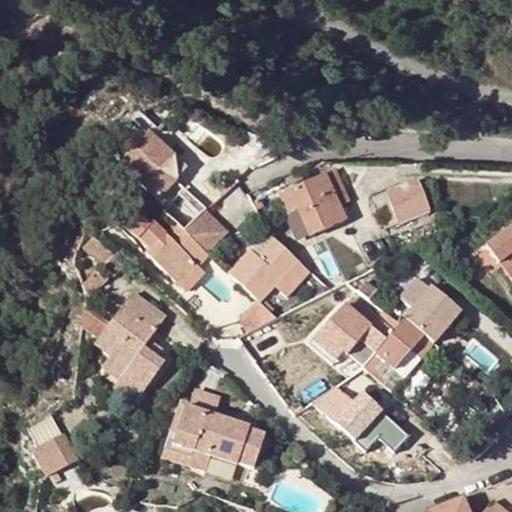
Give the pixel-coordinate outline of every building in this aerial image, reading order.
[(124,160),(118,167),(155,202),(173,182),(162,172),(173,161),(147,137),(145,138),(137,130),(116,153),(124,160)] [(334,173),(324,178),(329,188),(339,184),(334,173)] [(279,197),(287,214),(296,210),(309,238),(344,221),(338,207),(347,202),(339,184),(329,188),(324,178),(279,197)] [(414,183),(375,198),(386,228),(425,214),(414,183)] [(296,210),(287,214),(300,241),(309,238),(296,210)] [(145,256),(174,284),(193,264),(151,225),(140,236),(153,247),(145,256)] [(508,256),(511,262),(511,228),(485,248),(497,264),(498,263),(508,256)] [(227,276),(258,305),(297,263),(273,241),(256,259),(248,252),(227,276)] [(498,263),(511,282),(511,262),(508,256),(498,263)] [(193,264),(174,284),(184,293),(202,274),(193,264)] [(411,311),(403,321),(430,344),(458,312),(429,288),(427,290),(415,280),(398,300),(411,311)] [(364,281),(356,291),(367,301),(376,292),(364,281)] [(87,290),(82,294),(84,301),(91,295),(87,290)] [(93,320),(85,331),(98,341),(94,347),(127,371),(164,319),(132,295),(106,330),(93,320)] [(398,327),(379,310),(373,317),(351,299),(317,335),(329,345),(332,347),(337,342),(346,349),(354,340),(374,355),(398,327)] [(83,312),(81,328),(85,331),(93,320),(83,312)] [(365,373),(370,377),(382,362),(393,371),(409,352),(417,359),(430,344),(403,321),(398,327),(374,355),(362,369),(365,373)] [(274,347),(274,345),(274,343),(273,341),(272,340),(270,339),(268,339),(266,340),(265,342),(264,343),(264,345),(265,347),(266,349),(267,349),(269,350),(271,349),(273,348),(274,347)] [(332,347),(329,345),(325,351),(336,361),(346,349),(337,342),(332,347)] [(366,375),(365,373),(362,372),(359,372),(358,375),(358,378),(360,380),(363,380),(366,378),(366,375)] [(188,410),(213,418),(220,398),(195,389),(188,410)] [(247,430),(213,418),(188,410),(185,409),(188,403),(180,400),(160,459),(187,469),(193,453),(235,468),(235,466),(251,471),(263,437),(247,432),(247,430)] [(373,430),(352,416),(339,436),(358,455),(373,430)] [(49,419),(28,434),(37,454),(61,441),(49,419)] [(61,441),(37,454),(31,457),(44,481),(74,464),(61,441)] [(458,501),(429,511),(501,511),(491,503),(484,511),(467,511),(467,510),(462,511),(458,501)]
